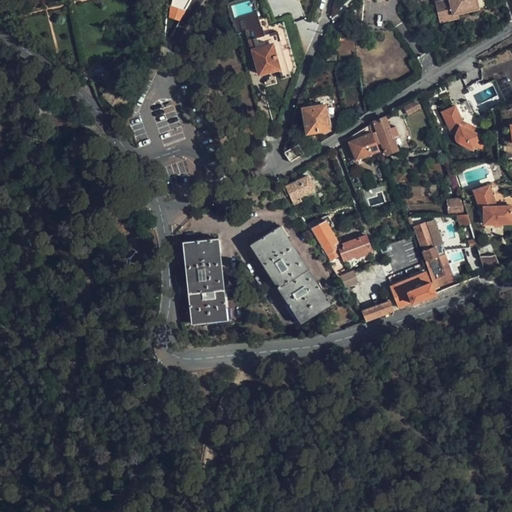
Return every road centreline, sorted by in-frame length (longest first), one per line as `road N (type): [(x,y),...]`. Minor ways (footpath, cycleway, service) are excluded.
road 1 (unclassified): [(160,211),(167,348),(182,358),(318,346),(511,284)]
road 2 (residential): [(271,174),(511,29)]
road 3 (unclassified): [(0,31),(95,111),(160,211)]
road 4 (residential): [(271,174),(327,0)]
road 5 (track): [(239,376),(214,431),(203,511)]
